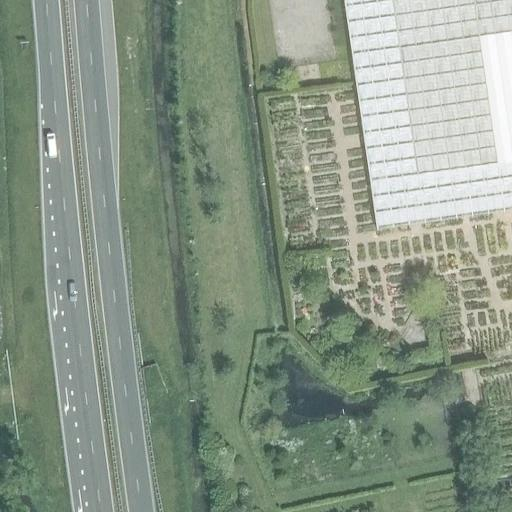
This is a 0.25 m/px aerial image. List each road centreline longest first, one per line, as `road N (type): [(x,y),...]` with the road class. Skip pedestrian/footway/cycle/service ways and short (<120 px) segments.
road 1 (trunk): [(45,0),(101,511)]
road 2 (trunk): [(140,511),(85,0)]
